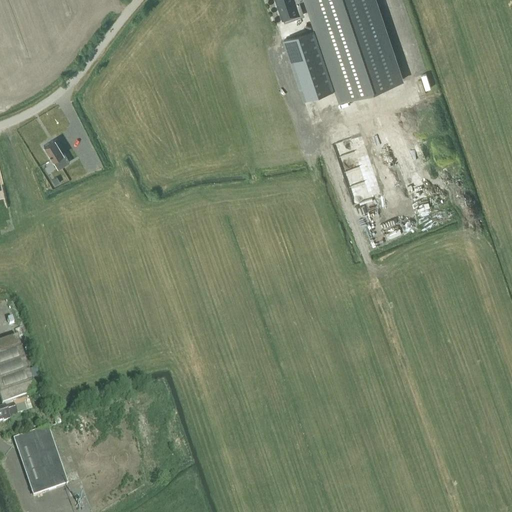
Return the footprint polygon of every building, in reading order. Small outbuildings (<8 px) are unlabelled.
[(277,0),(284,20),(301,14),(297,2),(300,1),(299,0),(277,0)] [(306,0),(316,29),(336,89),(340,101),(341,100),(371,90),(403,80),(375,0),(306,0)] [(284,39),(305,99),(334,89),(314,29),(284,39)] [(61,136),(71,146),(83,134),(73,125),(61,136)] [(63,154),(54,139),(43,146),(52,160),(55,158),(60,167),(70,161),(64,153),(63,154)] [(84,169),(80,159),(58,169),(62,179),(84,169)] [(407,226),(422,222),(420,216),(406,220),(407,226)] [(5,405),(5,407),(13,404),(14,407),(19,405),(17,401),(25,398),(36,394),(17,337),(0,343),(0,399),(2,406),(5,405)] [(10,419),(27,413),(24,406),(27,405),(25,398),(17,401),(19,405),(14,407),(13,404),(5,407),(0,408),(0,421),(3,421),(3,422),(10,419)] [(33,497),(67,485),(48,428),(14,440),(33,497)]
